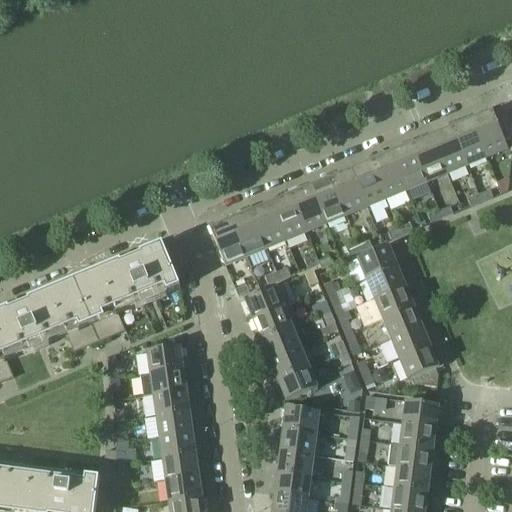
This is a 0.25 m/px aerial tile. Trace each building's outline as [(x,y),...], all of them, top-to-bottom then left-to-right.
[(491,111),(470,119),(486,159),(507,150),(504,143),(510,141),(511,122),(511,116),(502,115),(494,119),(491,111)] [(470,119),(449,128),(450,132),(451,132),(466,167),(486,159),(470,119)] [(450,132),(432,140),(446,176),(466,167),(451,132),(450,132)] [(432,140),(413,148),(412,149),(426,184),(446,176),(432,140)] [(411,144),(390,152),(406,192),(426,184),(412,149),(413,148),(411,144)] [(390,152),(369,161),(371,166),(372,165),(386,201),(406,192),(390,152)] [(372,165),(371,166),(351,174),(366,209),(386,201),(372,165)] [(351,174),(332,182),(331,182),(345,218),(366,209),(351,174)] [(330,177),(309,186),(325,226),(345,218),(331,182),(332,182),(330,177)] [(309,186),(288,195),(290,199),(291,199),(306,234),(325,226),(309,186)] [(489,192),(479,197),(482,204),(493,200),(489,192)] [(467,202),(470,209),(482,204),(479,197),(467,202)] [(290,199),(271,207),(286,243),(306,234),(291,199),(290,199)] [(271,207),(252,215),(251,215),(266,251),(286,243),(271,207)] [(450,209),(439,214),(442,221),(453,216),(450,209)] [(250,211),(229,219),(246,259),(266,251),(251,215),(252,215),(250,211)] [(427,218),(431,226),(442,221),(439,214),(427,218)] [(229,219),(208,228),(225,268),(246,259),(229,219)] [(410,226),(399,230),(402,237),(413,233),(410,226)] [(388,235),(391,242),(402,237),(399,230),(388,235)] [(369,243),(358,247),(361,255),(372,250),(369,243)] [(139,263),(125,268),(121,267),(120,265),(74,284),(99,344),(110,340),(108,336),(123,330),(116,312),(165,291),(167,296),(180,291),(162,247),(140,257),(140,259),(139,263)] [(347,252),(350,259),(361,255),(358,247),(347,252)] [(388,249),(357,261),(366,283),(397,270),(388,249)] [(304,263),(307,270),(319,266),(318,264),(315,258),(304,263)] [(329,259),(318,264),(319,266),(321,271),(332,267),(329,259)] [(287,270),(276,275),(279,282),(290,278),(287,270)] [(397,270),(366,283),(374,302),(405,290),(397,270)] [(313,274),(305,277),(310,288),(318,285),(313,274)] [(265,280),(268,287),(279,282),(276,275),(265,280)] [(27,309),(13,315),(9,313),(9,311),(0,314),(0,381),(12,377),(4,358),(64,333),(72,351),(87,345),(88,349),(99,344),(74,284),(28,303),(29,305),(27,309)] [(286,284),(275,289),(244,302),(253,323),(284,310),(291,307),(283,287),(287,285),(286,284)] [(331,284),(323,287),(328,298),(336,295),(331,284)] [(246,287),(235,292),(238,299),(249,295),(246,287)] [(405,290),(374,302),(382,322),(413,309),(405,290)] [(336,295),(328,298),(333,309),(340,306),(336,295)] [(318,307),(322,317),(330,314),(325,303),(318,307)] [(413,309),(382,322),(391,342),(422,329),(413,309)] [(292,330),(284,310),(253,323),(261,343),(292,330)] [(330,314),(322,317),(327,329),(334,326),(330,314)] [(348,324),(340,327),(344,338),(352,335),(348,324)] [(422,329),(391,342),(399,362),(430,349),(430,348),(422,329)] [(292,330),(261,343),(269,363),(300,350),(292,330)] [(352,335),(344,338),(349,349),(357,346),(352,335)] [(334,347),(339,357),(346,354),(342,343),(334,347)] [(430,349),(399,362),(407,383),(410,382),(413,387),(436,390),(438,378),(435,372),(443,368),(434,346),(430,348),(430,349)] [(183,372),(180,349),(147,354),(150,376),(183,372)] [(269,363),(277,382),(278,383),(309,370),(300,350),(269,363)] [(346,354),(339,357),(343,369),(351,366),(346,354)] [(364,363),(356,366),(361,377),(369,374),(364,363)] [(117,369),(109,370),(110,382),(118,381),(117,369)] [(309,370),(278,383),(277,382),(273,384),(282,405),(317,391),(309,370)] [(186,393),(183,372),(150,376),(140,378),(143,399),(153,398),(186,393)] [(369,374),(361,377),(366,389),(373,386),(369,374)] [(118,381),(110,382),(112,394),(120,393),(118,381)] [(189,414),(186,393),(153,398),(156,419),(189,414)] [(366,399),(365,411),(373,412),(374,400),(366,399)] [(439,408),(405,404),(402,426),(436,431),(439,408)] [(319,415),(286,411),(283,434),(316,438),(319,415)] [(123,412),(115,413),(117,425),(125,423),(123,412)] [(189,414),(156,419),(159,441),(192,436),(189,414)] [(123,468),(125,455),(126,456),(128,445),(125,423),(117,425),(118,437),(117,447),(116,454),(115,465),(115,467),(123,468)] [(436,431),(402,426),(400,448),(433,452),(436,431)] [(349,430),(347,442),(356,443),(357,431),(349,430)] [(370,433),(362,432),(360,443),(368,444),(370,433)] [(316,438),(283,434),(280,455),(313,459),(316,438)] [(192,436),(159,441),(162,462),(196,457),(192,436)] [(353,464),(356,443),(347,442),(346,454),(345,463),(353,464)] [(368,444),(360,443),(359,456),(367,457),(368,444)] [(433,452),(400,448),(397,469),(430,474),(433,452)] [(85,485),(32,478),(34,461),(16,459),(17,455),(0,453),(0,511),(95,511),(99,481),(85,480),(85,485)] [(115,465),(116,454),(106,453),(105,463),(115,465)] [(313,459),(280,455),(277,476),(311,481),(313,459)] [(196,457),(162,462),(165,483),(199,479),(196,457)] [(363,487),(364,476),(366,466),(357,465),(355,486),(363,487)] [(129,467),(123,468),(115,467),(112,488),(122,490),(131,488),(129,467)] [(430,474),(397,469),(394,491),(427,495),(430,474)] [(343,473),(342,485),(350,486),(352,474),(343,473)] [(311,481),(277,476),(274,498),(308,502),(311,481)] [(199,479),(165,483),(168,505),(202,500),(199,479)] [(347,507),(350,486),(342,485),(340,501),(335,500),(334,505),(347,507)] [(363,487),(355,486),(353,498),(361,500),(363,487)] [(425,511),(427,495),(394,491),(391,511),(425,511)] [(120,499),(111,498),(110,509),(118,510),(120,499)] [(306,511),(308,502),(274,498),(272,511),(306,511)] [(203,511),(202,500),(168,505),(169,511),(203,511)]
